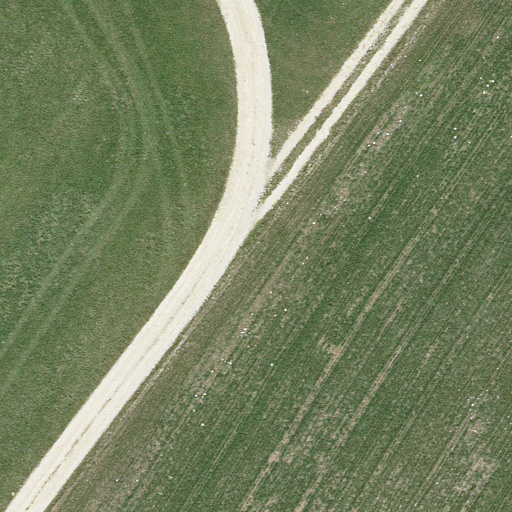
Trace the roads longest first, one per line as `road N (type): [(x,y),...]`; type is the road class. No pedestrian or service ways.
road 1 (track): [(413,0),(254,211),(47,511)]
road 2 (track): [(235,0),(261,108),(254,211)]
